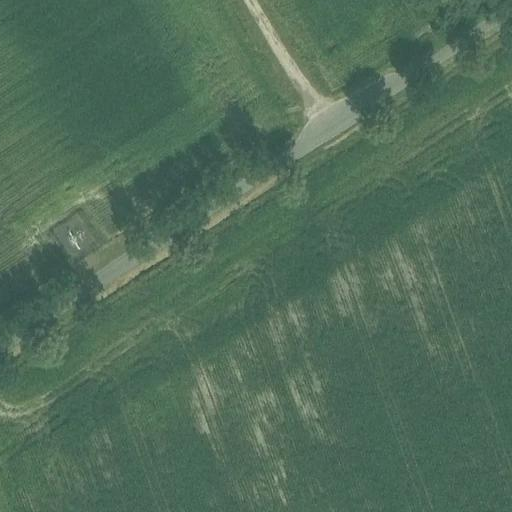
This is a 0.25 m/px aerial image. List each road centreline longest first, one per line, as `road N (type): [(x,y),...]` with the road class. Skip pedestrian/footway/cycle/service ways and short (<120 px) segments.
road 1 (unclassified): [(498,0),(0,333)]
road 2 (track): [(324,114),(247,0)]
